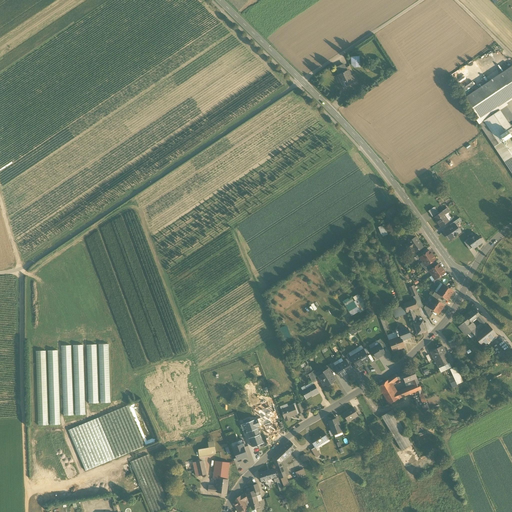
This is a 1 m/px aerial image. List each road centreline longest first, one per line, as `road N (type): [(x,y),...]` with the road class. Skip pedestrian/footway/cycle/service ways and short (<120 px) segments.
road 1 (track): [(423,0),(19,270),(0,272)]
road 2 (tertiary): [(467,278),(362,144),(217,0)]
road 3 (secondary): [(227,511),(243,480),(293,430),(382,378),(439,328),(467,278)]
road 4 (track): [(0,201),(19,270),(26,511)]
